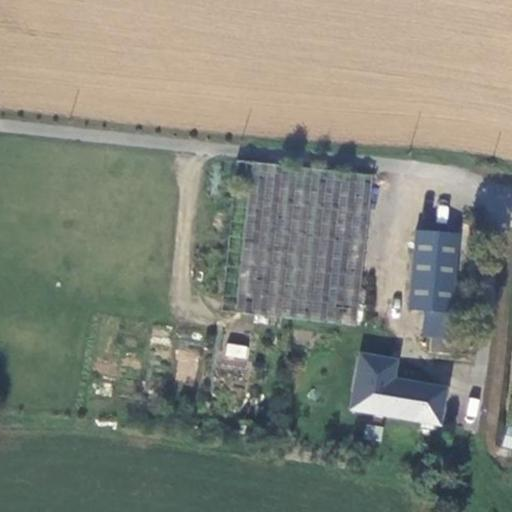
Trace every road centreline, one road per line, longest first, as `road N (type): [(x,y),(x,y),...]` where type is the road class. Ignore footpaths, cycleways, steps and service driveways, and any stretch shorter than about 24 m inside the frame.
road 1 (unclassified): [(0,124),(423,167),(503,197)]
road 2 (unclassified): [(503,197),(479,392)]
